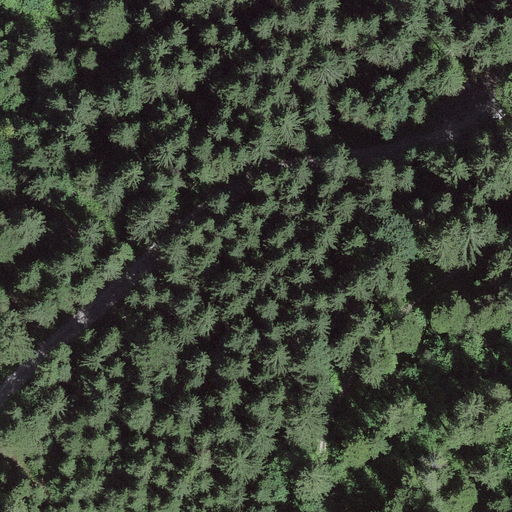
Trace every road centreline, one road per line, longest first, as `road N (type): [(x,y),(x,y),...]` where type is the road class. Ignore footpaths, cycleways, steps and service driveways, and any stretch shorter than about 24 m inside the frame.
road 1 (track): [(511,87),(482,120),(403,149),(269,171),(209,205),(0,397)]
road 2 (track): [(333,511),(318,443),(383,323),(466,258),(511,237)]
